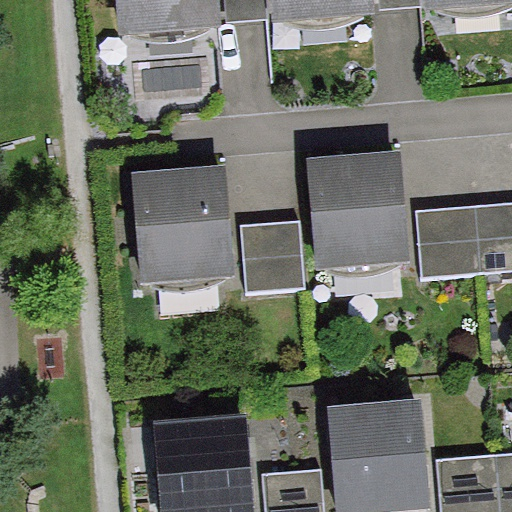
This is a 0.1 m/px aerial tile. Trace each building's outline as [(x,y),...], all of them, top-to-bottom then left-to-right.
[(128,0),(133,47),(230,37),(226,0),(128,0)] [(269,0),(272,27),(377,17),(374,0),(269,0)] [(511,0),(429,0),(431,20),(511,14),(511,0)] [(372,168),(305,174),(313,285),(417,276),(408,165),(372,168)] [(197,176),(133,179),(139,298),(233,293),(226,174),(197,176)] [(511,271),(511,214),(420,219),(423,276),(511,271)] [(297,291),(292,229),(240,232),(245,295),(297,291)] [(359,415),(326,418),(334,511),(431,511),(423,409),(359,415)] [(185,433),(153,436),(159,511),(253,511),(246,428),(185,433)] [(511,511),(511,457),(442,464),(445,511),(511,511)] [(315,511),(312,473),(264,478),(267,511),(315,511)]
